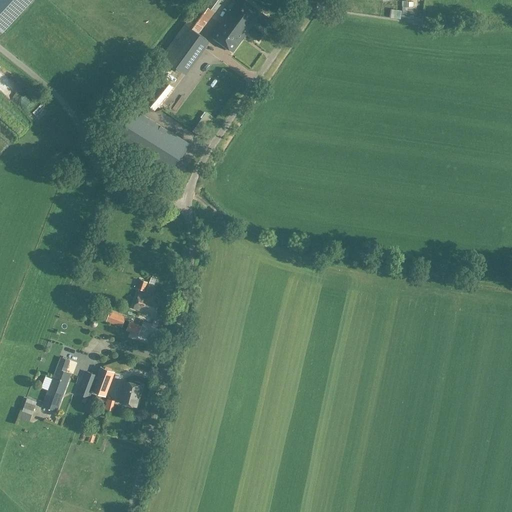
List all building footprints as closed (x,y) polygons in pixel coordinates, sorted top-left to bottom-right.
[(33,0),(0,0),(0,28),(4,32),(33,0)] [(161,57),(174,66),(179,59),(187,65),(206,40),(198,34),(214,13),(215,13),(224,0),(212,0),(207,7),(202,4),(185,24),(161,57)] [(212,36),(233,52),(247,33),(259,41),(264,34),(254,27),(253,28),(251,27),(256,21),(266,28),(271,20),(243,0),(238,0),(235,5),(232,2),(228,7),(231,10),(212,36)] [(402,13),(413,13),(413,5),(402,5),(402,13)] [(398,19),(401,10),(391,8),(389,17),(398,19)] [(155,75),(151,83),(161,87),(164,78),(155,75)] [(175,89),(166,81),(149,101),(147,103),(155,110),(158,106),(160,107),(175,89)] [(108,136),(171,175),(191,144),(128,104),(108,136)] [(24,127),(17,131),(23,140),(30,135),(24,127)] [(151,285),(157,280),(153,275),(147,279),(151,285)] [(142,280),(138,288),(145,291),(148,283),(142,280)] [(140,293),(135,308),(155,316),(160,301),(140,293)] [(110,311),(109,314),(106,321),(122,327),(126,317),(110,311)] [(142,327),(130,322),(127,330),(139,335),(142,327)] [(43,407),(57,412),(71,374),(66,372),(70,361),(61,358),(43,407)] [(115,373),(112,372),(100,368),(92,391),(106,396),(115,373)] [(88,398),(96,375),(88,372),(79,394),(88,398)] [(140,394),(141,394),(143,386),(141,385),(141,383),(135,382),(134,383),(125,381),(121,397),(122,397),(121,403),(137,407),(140,394)] [(107,396),(104,406),(111,408),(114,398),(107,396)] [(27,399),(23,411),(32,414),(36,402),(27,399)]
